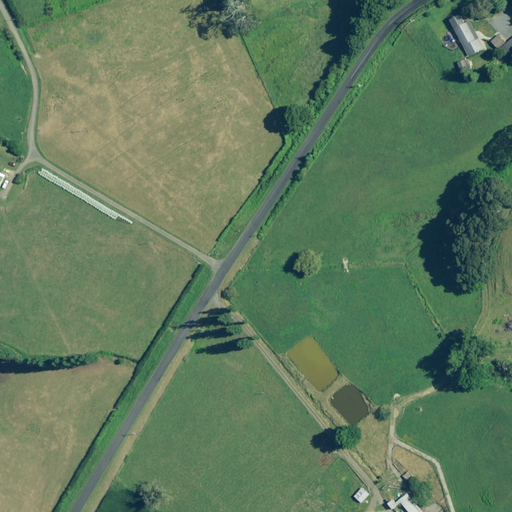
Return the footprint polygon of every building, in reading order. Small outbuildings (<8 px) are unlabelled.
[(465,22),(462,16),(452,21),(470,57),(484,49),(469,19),(465,22)] [(511,38),(507,42),(500,33),(491,41),(498,50),(502,47),(510,56),(511,54),(511,38)] [(473,68),(469,59),(459,63),(462,72),(473,68)] [(370,495),(363,488),(355,497),(362,503),(370,495)] [(393,510),(402,503),(408,511),(422,511),(408,495),(400,501),(396,504),(393,500),(388,505),(393,510)]
